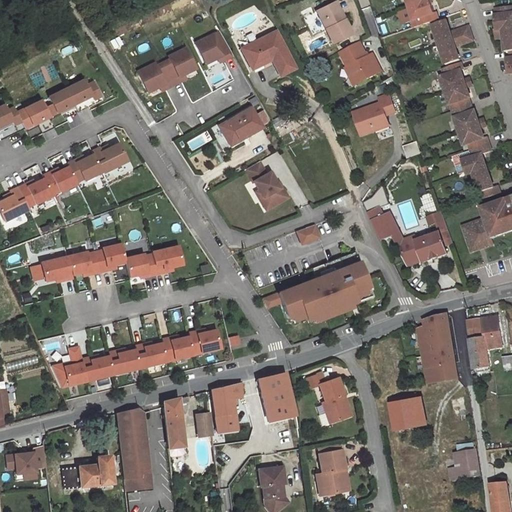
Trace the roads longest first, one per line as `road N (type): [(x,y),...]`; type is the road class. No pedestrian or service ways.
road 1 (residential): [(234,284),(130,116),(113,115),(10,165)]
road 2 (tertiary): [(0,436),(279,364)]
road 3 (residential): [(354,198),(252,242),(234,236),(165,131)]
road 4 (residential): [(458,301),(491,511)]
road 5 (residential): [(341,344),(362,378),(394,511)]
road 6 (residential): [(234,284),(79,318)]
road 7 (residential): [(411,317),(354,198)]
